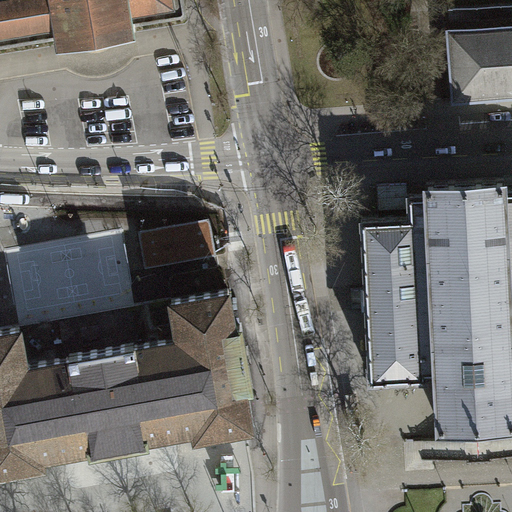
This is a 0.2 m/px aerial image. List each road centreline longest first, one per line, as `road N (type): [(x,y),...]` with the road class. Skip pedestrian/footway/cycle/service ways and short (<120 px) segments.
road 1 (residential): [(270,164),(314,511)]
road 2 (primary): [(0,166),(270,164)]
road 3 (primary): [(270,164),(511,148)]
road 4 (primary): [(242,0),(270,164)]
